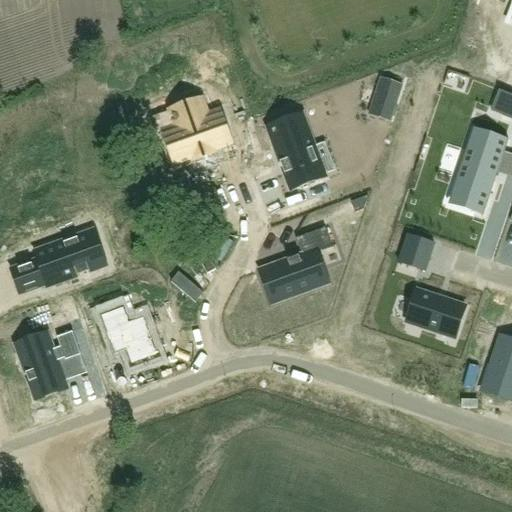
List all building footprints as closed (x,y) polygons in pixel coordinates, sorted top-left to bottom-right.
[(511,0),(503,24),(511,27),(511,0)] [(387,96),(379,119),(390,123),(402,86),(381,79),(377,93),(387,96)] [(511,96),(502,116),(511,120),(511,96)] [(212,150),(231,143),(220,113),(207,118),(201,101),(171,112),(177,128),(164,133),(174,163),(193,157),(195,160),(213,153),(212,150)] [(302,115),(268,128),(292,191),(325,179),(302,115)] [(0,202),(71,180),(58,139),(66,137),(59,116),(0,135),(0,202)] [(472,132),(456,183),(463,185),(456,205),(484,214),(508,144),(472,132)] [(351,203),(355,213),(363,210),(368,197),(351,203)] [(288,262),(270,268),(282,300),(329,283),(318,253),(332,248),(325,229),(296,240),(302,257),(299,258),(299,257),(287,261),(288,262)] [(90,272),(107,266),(95,232),(34,254),(37,262),(11,271),(19,295),(46,285),(47,288),(77,277),(78,278),(90,273),(90,272)] [(426,273),(435,245),(407,236),(398,263),(426,273)] [(456,339),(466,309),(416,292),(406,322),(456,339)] [(66,297),(47,304),(53,320),(72,312),(66,297)] [(124,308),(100,316),(112,347),(115,356),(126,352),(132,367),(158,358),(152,342),(153,342),(153,340),(152,341),(148,332),(149,331),(149,330),(148,330),(143,318),(129,323),(124,308)] [(51,345),(20,356),(27,374),(26,375),(27,376),(28,376),(30,382),(29,383),(29,384),(30,384),(37,402),(67,391),(64,383),(57,362),(65,359),(65,362),(81,356),(73,333),(57,338),(61,348),(53,351),(51,345)] [(511,340),(501,337),(482,392),(511,401),(511,340)]
